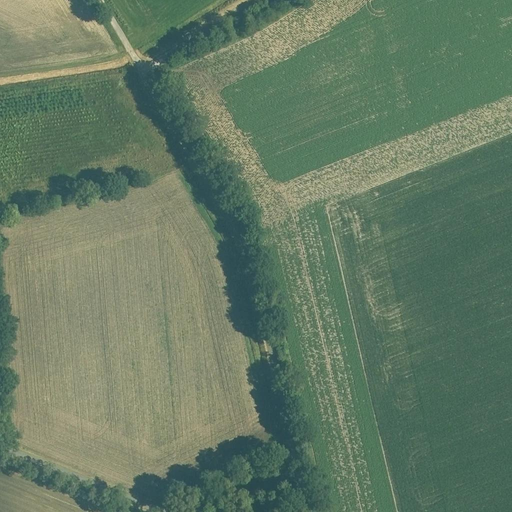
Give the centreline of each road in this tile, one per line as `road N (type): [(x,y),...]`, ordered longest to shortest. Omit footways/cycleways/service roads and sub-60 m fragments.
road 1 (residential): [(305,511),(247,252),(142,73),(253,0)]
road 2 (residential): [(163,511),(0,447)]
